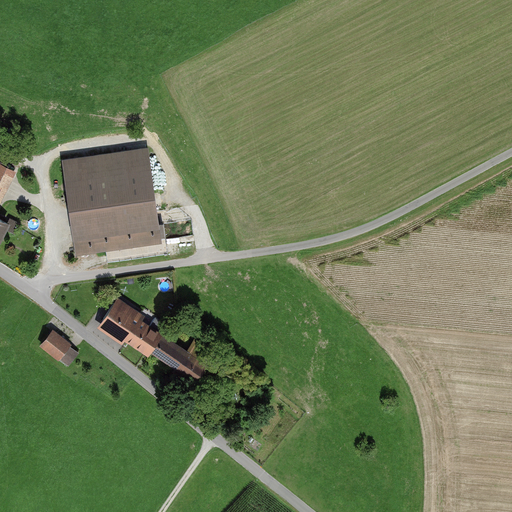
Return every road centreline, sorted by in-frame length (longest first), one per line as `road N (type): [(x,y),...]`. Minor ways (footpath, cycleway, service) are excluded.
road 1 (track): [(511,147),(338,237),(26,284)]
road 2 (unclassified): [(310,511),(0,268)]
road 3 (unknown): [(54,280),(40,170),(51,151),(87,140),(133,134),(151,142),(209,256)]
